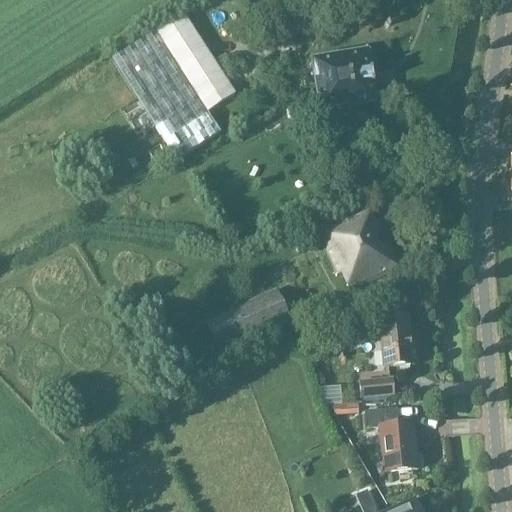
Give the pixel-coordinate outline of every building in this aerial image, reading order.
[(155,32),(111,60),(176,162),(220,133),(207,113),(234,96),(182,15),(155,32)] [(366,53),(310,62),(314,87),(314,90),(354,83),(354,86),(369,83),(369,79),(368,74),(370,74),(370,75),(371,75),(371,72),(369,72),(366,53)] [(354,83),(314,90),(318,113),(375,104),(372,85),(373,85),(372,82),(371,82),(371,83),(369,83),(354,86),(354,83)] [(308,104),(285,108),(289,135),(313,131),(308,104)] [(350,294),(399,269),(371,208),(312,235),(315,244),(320,242),(335,278),(341,275),(350,294)] [(275,291),(203,324),(219,357),(290,324),(275,291)] [(412,366),(408,317),(377,320),(382,369),(412,366)] [(359,399),(393,395),(392,380),(358,384),(359,399)] [(378,430),(382,474),(416,471),(419,467),(418,457),(415,454),(410,455),(409,444),(414,443),(412,424),(397,426),(395,409),(363,412),(365,431),(378,430)] [(418,511),(414,502),(391,511),(375,511),(375,510),(370,511),(418,511)]
